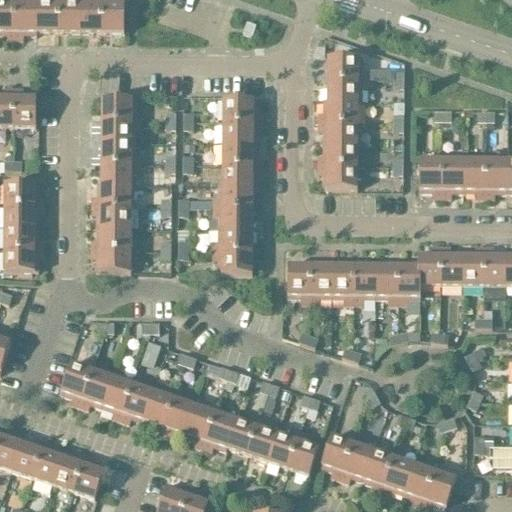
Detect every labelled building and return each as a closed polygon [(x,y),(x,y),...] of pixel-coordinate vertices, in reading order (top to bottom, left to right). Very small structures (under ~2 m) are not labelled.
[(58,37),(58,0),(49,0),(49,2),(36,2),(36,6),(36,37),(37,37),(58,37)] [(80,37),(80,2),(68,2),(67,0),(58,0),(58,37),(80,37)] [(102,37),(101,0),(92,0),(92,3),(80,2),(80,37),(102,37)] [(125,38),(125,3),(111,3),(110,0),(101,0),(102,37),(125,38)] [(14,46),(15,6),(0,5),(0,40),(5,40),(5,46),(14,46)] [(36,6),(15,6),(14,46),(23,46),(23,41),(37,41),(37,37),(36,37),(36,6)] [(251,40),(255,28),(247,26),(243,37),(251,40)] [(362,76),(362,62),(327,61),(327,85),(367,85),(367,76),(362,76)] [(404,85),(404,77),(394,76),(394,85),(404,85)] [(362,107),(362,94),(367,94),(367,85),(327,85),(327,104),(327,106),(359,106),(359,107),(362,107)] [(404,94),(404,85),(394,85),(394,94),(404,94)] [(0,133),(14,134),(13,93),(4,93),(4,98),(0,98),(0,133)] [(36,134),(36,99),(23,99),(23,93),(13,93),(14,134),(36,134)] [(137,117),(137,103),(102,103),(102,126),(142,126),(142,117),(137,117)] [(257,118),(258,105),(224,104),(223,127),(262,127),(263,118),(257,118)] [(358,128),(359,107),(359,106),(327,106),(327,104),(323,104),(323,118),(318,118),(318,127),(358,128)] [(442,126),(442,116),(433,116),(433,126),(442,126)] [(451,126),(451,116),(442,116),(442,126),(451,126)] [(176,126),(176,117),(166,117),(166,126),(176,126)] [(193,126),(193,117),(183,117),(183,126),(193,126)] [(493,127),(493,117),(485,117),(485,127),(493,127)] [(403,129),(404,119),(394,119),(394,128),(403,129)] [(136,148),(136,135),(142,135),(142,126),(102,126),(102,148),(136,148)] [(176,135),(176,126),(166,126),(166,134),(176,135)] [(193,135),(193,126),(183,126),(183,135),(193,135)] [(257,149),(257,137),(262,137),(262,127),(223,127),(223,149),(257,149)] [(358,149),(358,128),(318,127),(318,136),(323,137),(323,149),(358,149)] [(403,137),(403,129),(394,128),(394,137),(403,137)] [(136,160),(136,148),(102,148),(102,169),(141,170),(141,160),(136,160)] [(194,148),(183,148),(183,156),(194,156),(194,148)] [(257,162),(257,149),(223,149),(223,170),(262,170),(262,162),(257,162)] [(358,171),(358,149),(323,149),(323,162),(318,162),(317,170),(358,171)] [(175,169),(175,160),(165,160),(165,169),(175,169)] [(193,169),(193,161),(183,161),(182,169),(193,169)] [(403,172),(403,163),(393,163),(394,172),(403,172)] [(441,203),(442,164),(419,164),(418,198),(433,198),(432,203),(441,203)] [(463,199),(464,165),(442,164),(441,203),(451,203),(451,198),(463,199)] [(485,204),(485,165),(464,165),(463,199),(476,199),(476,204),(485,204)] [(507,199),(508,165),(485,165),(485,204),(494,204),(494,199),(507,199)] [(0,167),(0,176),(4,176),(14,176),(14,166),(4,166),(4,167),(0,167)] [(136,192),(136,178),(141,178),(141,170),(102,169),(101,189),(101,191),(131,191),(131,192),(136,192)] [(257,193),(257,180),(262,180),(262,170),(223,170),(222,190),(222,191),(252,192),(252,193),(257,193)] [(358,193),(358,171),(317,170),(317,179),(322,179),(322,193),(358,193)] [(403,181),(403,172),(394,172),(394,181),(403,181)] [(39,202),(39,188),(4,188),(4,210),(44,211),(44,202),(39,202)] [(131,212),(131,192),(131,191),(101,191),(101,189),(97,189),(97,202),(92,202),(92,211),(131,212)] [(252,213),(252,193),(252,192),(222,191),(222,190),(219,190),(219,203),(213,203),(213,213),(252,213)] [(171,213),(171,204),(161,204),(161,212),(171,213)] [(188,213),(188,204),(178,204),(178,213),(188,213)] [(39,233),(39,221),(44,221),(44,211),(4,210),(4,232),(39,233)] [(131,234),(131,212),(92,211),(92,220),(96,220),(96,233),(131,234)] [(171,221),(171,213),(161,212),(160,220),(171,221)] [(252,235),(252,213),(213,213),(213,221),(218,221),(218,234),(252,235)] [(39,245),(39,233),(4,232),(4,254),(44,254),(44,245),(39,245)] [(131,255),(131,234),(96,233),(96,245),(91,245),(91,255),(131,255)] [(252,256),(252,235),(218,234),(218,247),(213,246),(213,255),(252,256)] [(170,255),(170,247),(160,247),(160,255),(170,255)] [(188,256),(188,247),(177,247),(177,255),(188,256)] [(440,291),(440,251),(431,251),(431,256),(418,256),(417,271),(419,271),(419,291),(420,291),(440,291)] [(462,292),(462,257),(449,257),(449,251),(440,251),(440,291),(462,292)] [(483,292),(484,252),(475,251),(475,257),(462,257),(462,292),(483,292)] [(505,292),(506,257),(493,257),(493,252),(484,252),(483,292),(505,292)] [(38,277),(38,263),(44,263),(44,254),(4,254),(4,276),(38,277)] [(130,278),(131,255),(91,255),(91,263),(96,263),(96,277),(130,278)] [(170,264),(170,255),(160,255),(160,263),(170,264)] [(188,264),(188,256),(177,255),(177,264),(188,264)] [(251,279),(252,256),(213,255),(213,265),(218,265),(218,279),(251,279)] [(310,309),(310,270),(287,269),(287,304),(300,304),(300,309),(310,309)] [(331,305),(332,270),(310,270),(310,309),(319,309),(319,304),(331,305)] [(353,310),(353,270),(332,270),(331,305),(344,305),(344,310),(353,310)] [(375,305),(375,270),(353,270),(353,310),(363,310),(363,305),(375,305)] [(397,311),(397,270),(375,270),(375,305),(388,305),(388,311),(397,311)] [(419,291),(419,271),(417,271),(397,270),(397,311),(406,311),(407,306),(420,306),(420,291),(419,291)] [(9,310),(12,301),(4,298),(0,307),(9,310)] [(483,334),(483,324),(474,324),(474,334),(483,334)] [(491,334),(491,324),(483,324),(483,334),(491,334)] [(105,337),(105,328),(97,328),(97,337),(105,337)] [(114,337),(114,328),(105,328),(105,337),(114,337)] [(159,338),(159,328),(150,328),(150,338),(159,338)] [(307,350),(310,341),(302,338),(299,347),(307,350)] [(407,348),(405,338),(397,340),(399,350),(407,348)] [(438,349),(440,339),(431,338),(430,348),(438,349)] [(447,350),(448,340),(440,339),(438,349),(447,350)] [(399,350),(397,340),(389,342),(391,352),(399,350)] [(315,353),(318,343),(310,341),(307,350),(315,353)] [(0,379),(11,346),(0,342),(0,379)] [(148,344),(143,358),(152,362),(157,348),(148,344)] [(481,351),(473,355),(478,364),(485,360),(481,351)] [(350,365),(353,356),(345,353),(342,362),(350,365)] [(359,368),(362,358),(353,356),(350,365),(359,368)] [(185,369),(188,360),(180,357),(177,366),(185,369)] [(477,364),(473,357),(464,362),(468,369),(477,364)] [(193,372),(196,363),(196,362),(188,360),(185,369),(193,372)] [(481,372),(477,364),(468,369),(472,376),(481,372)] [(80,412),(93,374),(72,366),(60,399),(73,404),(71,409),(80,412)] [(227,384),(230,374),(222,371),(219,381),(227,384)] [(102,414),(114,381),(93,374),(80,412),(89,415),(91,410),(102,414)] [(235,387),(238,378),(238,377),(230,374),(227,384),(235,387)] [(121,426),(134,388),(114,381),(102,414),(114,418),(113,423),(121,426)] [(376,400),(372,392),(370,388),(352,382),(349,392),(363,397),(367,405),(376,400)] [(268,398),(271,388),(263,385),(260,395),(268,398)] [(143,428),(154,395),(134,388),(121,426),(130,429),(131,424),(143,428)] [(276,401),(279,392),(279,391),(271,388),(268,398),(276,401)] [(161,440),(175,402),(154,395),(143,428),(155,432),(153,437),(161,440)] [(479,407),(482,400),(473,395),(470,403),(479,407)] [(308,412),(312,402),(303,399),(300,409),(308,412)] [(380,407),(376,400),(367,405),(372,412),(380,407)] [(184,442),(196,409),(175,402),(161,440),(170,443),(172,438),(184,442)] [(317,415),(320,406),(320,405),(312,402),(308,412),(317,415)] [(267,403),(263,415),(271,418),(275,406),(267,403)] [(475,415),(479,407),(470,403),(466,411),(475,415)] [(203,454),(216,416),(196,409),(184,442),(196,446),(195,451),(203,454)] [(226,453),(237,423),(235,423),(216,416),(203,454),(212,457),(214,452),(226,457),(227,453),(226,453)] [(247,460),(259,422),(251,419),(249,424),(237,420),(235,423),(237,423),(226,453),(227,453),(247,460)] [(404,431),(407,422),(399,419),(396,428),(404,431)] [(267,467),(278,434),(267,430),(268,425),(259,422),(247,460),(267,467)] [(412,434),(415,425),(415,424),(407,422),(404,431),(412,434)] [(456,432),(454,424),(454,423),(446,426),(448,435),(456,432)] [(448,435),(446,426),(438,428),(440,437),(448,435)] [(0,472),(12,477),(23,444),(11,440),(13,435),(4,432),(0,442),(0,472)] [(288,474),(301,436),(292,433),(290,438),(278,434),(267,467),(288,474)] [(309,481),(320,449),(307,444),(309,439),(301,436),(288,474),(309,481)] [(340,485),(353,447),(332,440),(321,473),(333,477),(331,482),(340,485)] [(483,451),(483,442),(473,442),(473,451),(483,451)] [(33,484),(46,446),(38,443),(36,448),(23,444),(12,477),(33,484)] [(54,491),(65,458),(53,454),(55,449),(46,446),(33,484),(54,491)] [(362,487),(374,454),(353,447),(340,485),(348,488),(350,483),(362,487)] [(483,459),(483,451),(473,451),(473,459),(483,459)] [(488,451),(488,463),(502,463),(502,451),(488,451)] [(381,499),(394,461),(374,454),(362,487),(374,491),(372,496),(381,499)] [(74,498),(86,460),(78,457),(77,462),(65,458),(54,491),(74,498)] [(95,505),(106,472),(94,468),(95,463),(86,460),(74,498),(95,505)] [(403,501),(414,468),(394,461),(381,499),(390,502),(391,497),(403,501)] [(418,511),(422,511),(435,475),(414,468),(403,501),(415,505),(413,510),(418,511)] [(434,511),(446,511),(456,482),(435,475),(422,511),(431,511),(432,511),(434,511)] [(183,511),(191,490),(182,487),(180,492),(168,488),(159,511),(183,511)] [(206,511),(210,502),(197,498),(199,493),(191,490),(183,511),(206,511)]
